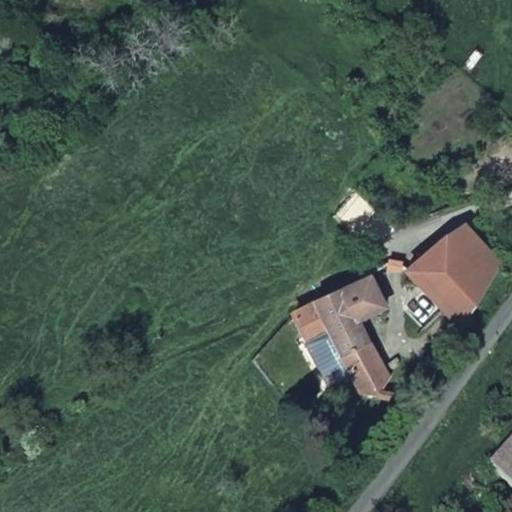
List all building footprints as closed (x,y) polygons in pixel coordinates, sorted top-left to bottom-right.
[(443,295),(466,317),(507,256),(468,217),(446,227),(405,260),(427,280),(443,295)] [(296,311),(303,332),(324,322),(330,332),(353,377),(365,401),(392,384),(360,323),(386,310),(372,280),(296,311)] [(443,295),(427,280),(415,290),(429,308),(443,295)] [(353,377),(330,332),(307,344),(330,389),(353,377)] [(511,475),(511,449),(499,465),(511,475)]
